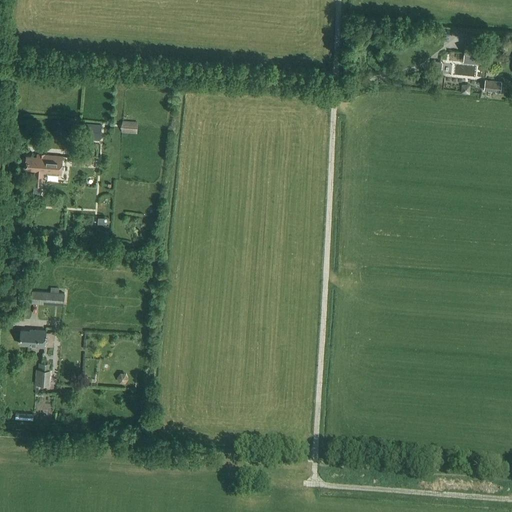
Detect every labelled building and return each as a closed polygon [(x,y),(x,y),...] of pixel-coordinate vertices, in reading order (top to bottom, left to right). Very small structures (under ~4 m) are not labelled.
[(463,64),(480,65),(482,46),(465,44),(463,64)] [(485,81),(484,90),(501,92),(502,83),(485,81)] [(123,121),(122,133),(137,134),(138,122),(123,121)] [(100,139),(102,124),(84,123),(83,137),(100,139)] [(43,186),(43,173),(57,175),(59,157),(59,156),(43,155),(43,156),(40,156),(40,155),(37,154),(37,157),(27,156),(25,170),(35,171),(35,173),(36,173),(36,179),(35,179),(34,185),(43,186)] [(70,169),(84,170),(85,160),(71,159),(70,169)] [(31,304),(32,304),(64,307),(65,294),(58,293),(59,289),(51,288),(50,293),(32,291),(31,304)] [(29,345),(29,346),(45,348),(46,331),(30,330),(30,331),(21,330),(20,344),(29,345)] [(35,385),(50,386),(51,371),(49,371),(50,365),(38,364),(38,370),(36,370),(35,385)]
